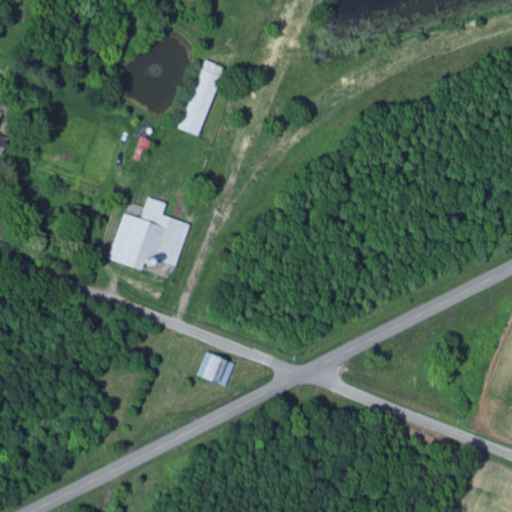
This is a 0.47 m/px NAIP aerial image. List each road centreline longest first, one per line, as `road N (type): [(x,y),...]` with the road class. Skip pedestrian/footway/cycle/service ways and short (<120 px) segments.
road 1 (secondary): [(33,511),(511,268)]
road 2 (tertiary): [(305,374),(0,255)]
road 3 (tertiary): [(511,454),(305,374)]
